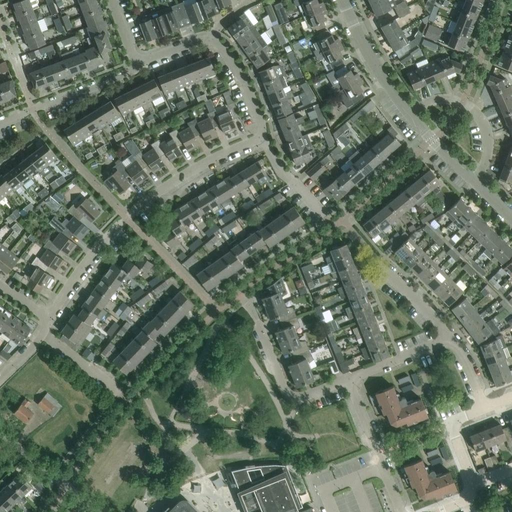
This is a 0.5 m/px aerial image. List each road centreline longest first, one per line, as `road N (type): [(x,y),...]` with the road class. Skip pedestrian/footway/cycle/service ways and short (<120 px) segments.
road 1 (residential): [(258,137),(146,198),(80,268),(49,317)]
road 2 (residential): [(136,65),(206,38),(219,44),(244,83),(258,137)]
road 3 (residential): [(348,379),(293,396),(247,301)]
road 4 (residential): [(0,121),(136,65)]
road 5 (residential): [(471,180),(485,160),(479,117),(445,99),(407,111)]
road 6 (residential): [(399,511),(348,379)]
road 7 (residential): [(407,111),(342,0)]
